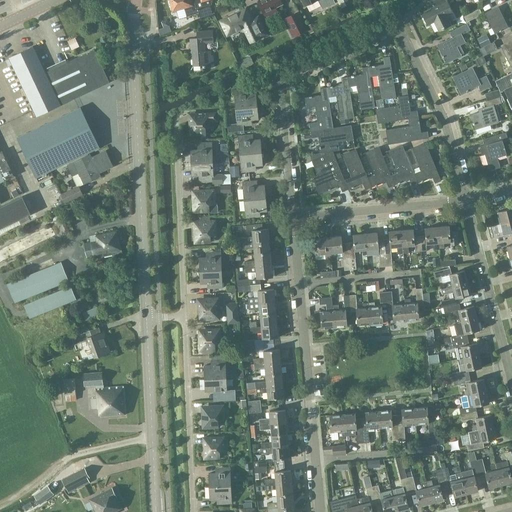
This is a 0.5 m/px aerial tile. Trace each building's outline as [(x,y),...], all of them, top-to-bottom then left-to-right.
[(211,3),(211,0),(168,0),(172,11),(185,8),(188,17),(199,13),(200,16),(211,13),(208,4),(211,3)] [(282,4),(280,0),(259,0),(257,1),(265,17),(275,12),(273,7),(276,6),(277,6),(282,4)] [(336,0),(341,8),(350,4),(347,0),(336,0)] [(447,16),(452,13),(446,0),(433,0),(432,1),(436,10),(423,16),(427,25),(433,23),(437,32),(451,25),(447,16)] [(495,34),(508,27),(501,14),(500,15),(496,8),(485,13),(495,34)] [(244,9),(219,21),(227,36),(243,28),(245,33),(250,43),(255,40),(266,35),(258,17),(252,20),(250,20),(244,9)] [(466,22),(467,23),(468,26),(471,25),(469,21),(482,15),(479,9),(464,16),(466,22)] [(305,30),(296,12),(284,18),(293,36),(305,30)] [(449,32),(452,38),(437,45),(446,63),(461,56),(460,55),(464,53),(460,45),(466,43),(462,34),(470,30),(468,26),(467,23),(449,32)] [(157,29),(160,36),(172,32),(169,25),(157,29)] [(204,43),(213,43),(213,31),(197,32),(197,38),(190,39),(191,58),(192,58),(193,66),(203,66),(203,67),(205,67),(213,67),(212,56),(211,56),(211,51),(205,51),(204,43)] [(67,41),(71,50),(79,47),(75,38),(67,41)] [(510,66),(511,65),(511,40),(501,45),(510,66)] [(494,42),(480,49),(483,56),(497,49),(494,42)] [(9,59),(16,72),(37,117),(110,83),(103,69),(101,70),(92,51),(67,62),(60,65),(48,71),(47,70),(45,69),(43,70),(33,48),(9,59)] [(368,67),(370,77),(377,76),(381,99),(395,97),(389,57),(383,58),(384,64),(368,67)] [(375,108),(370,77),(368,67),(362,68),(363,75),(347,77),(349,87),(357,86),(360,110),(375,108)] [(472,68),(463,72),(453,78),(458,88),(456,89),(459,96),(467,92),(466,91),(477,86),(480,92),(490,87),(485,77),(478,80),(472,68)] [(511,72),(494,82),(500,93),(504,91),(511,106),(511,72)] [(354,118),(349,87),(347,77),(340,78),(341,85),(326,87),(328,98),(335,97),(339,120),(354,118)] [(332,128),(328,98),(326,87),(320,88),(321,95),(304,98),(306,108),(315,107),(317,122),(309,123),(310,132),(332,128)] [(235,108),(256,106),(255,94),(234,96),(235,108)] [(377,124),(407,118),(417,117),(416,111),(411,112),(408,96),(398,98),(399,105),(375,109),(377,124)] [(492,106),(500,104),(499,98),(485,102),(487,107),(482,109),(483,112),(470,115),(475,130),(497,123),(492,106)] [(227,125),(228,133),(244,131),(243,126),(245,126),(245,121),(257,120),(256,106),(235,108),(236,124),(227,125)] [(36,178),(100,147),(80,107),(16,137),(36,178)] [(216,113),(210,113),(189,114),(190,135),(205,134),(205,127),(210,127),(210,121),(217,121),(216,113)] [(417,117),(407,118),(409,126),(386,130),(388,144),(429,138),(427,131),(421,133),(417,117)] [(332,128),(310,132),(311,138),(318,137),(320,153),(330,152),(329,143),(353,140),(350,125),(332,128)] [(505,132),(495,136),(482,140),(483,145),(479,147),(481,152),(483,151),(489,171),(500,167),(497,157),(506,154),(502,141),(508,140),(505,132)] [(239,154),(260,153),(259,140),(244,141),(238,142),(239,154)] [(414,174),(417,183),(432,177),(434,184),(441,181),(425,143),(412,149),(421,171),(414,174)] [(417,183),(414,174),(402,145),(389,150),(398,173),(390,176),(394,186),(409,179),(411,186),(417,183)] [(394,186),(390,176),(379,148),(365,153),(374,175),(367,178),(371,187),(385,181),(388,188),(394,186)] [(191,162),(212,162),(211,149),(190,150),(191,162)] [(371,187),(367,178),(355,149),(342,154),(351,177),(343,180),(347,190),(362,184),(365,190),(371,187)] [(0,204),(1,203),(0,200),(0,182),(5,180),(14,176),(2,151),(0,151),(0,204)] [(347,190),(343,180),(335,160),(341,157),(339,153),(333,156),(332,152),(311,160),(314,168),(321,165),(325,175),(319,177),(318,175),(312,177),(319,194),(339,186),(342,192),(347,190)] [(260,153),(239,154),(241,167),(261,165),(260,153)] [(92,156),(84,160),(83,158),(82,156),(73,160),(74,162),(75,164),(67,168),(31,185),(43,211),(50,208),(82,193),(107,180),(103,171),(95,156),(95,154),(92,156)] [(212,162),(191,162),(191,176),(198,175),(199,183),(205,183),(205,182),(212,182),(212,184),(222,184),(221,174),(212,174),(212,162)] [(239,178),(240,169),(230,169),(230,178),(239,178)] [(244,200),(264,199),(263,185),(258,186),(257,180),(242,181),(242,184),(243,187),(244,200)] [(21,185),(24,192),(31,189),(28,182),(21,185)] [(220,186),(220,194),(230,193),(230,185),(220,186)] [(217,203),(214,203),(213,190),(192,191),(193,212),(209,211),(209,213),(210,212),(210,213),(218,213),(217,205),(217,203)] [(23,197),(0,207),(0,229),(32,214),(23,197)] [(264,199),(244,200),(245,213),(245,219),(261,217),(260,212),(266,211),(264,199)] [(501,224),(511,220),(511,207),(498,211),(501,224)] [(511,220),(501,224),(504,236),(511,233),(511,220)] [(210,235),(215,234),(215,221),(194,222),(195,243),(210,242),(210,235)] [(242,244),(269,241),(267,229),(262,229),(261,224),(245,225),(246,231),(252,231),(252,237),(241,238),(242,244)] [(438,242),(439,249),(444,248),(444,242),(451,241),(451,245),(458,244),(457,231),(450,232),(449,225),(437,226),(438,242)] [(439,249),(438,242),(437,226),(424,227),(425,235),(420,235),(421,251),(427,250),(427,243),(433,243),(433,250),(439,250),(439,249)] [(421,251),(420,235),(414,236),(413,228),(401,230),(402,246),(403,253),(408,253),(408,245),(414,244),(415,251),(421,251)] [(84,243),(86,254),(87,257),(98,255),(99,258),(122,253),(117,230),(94,234),(95,240),(84,243)] [(403,253),(402,246),(401,230),(389,231),(389,238),(383,239),(386,266),(392,265),(390,247),(397,246),(398,254),(403,253)] [(386,266),(383,239),(377,239),(377,232),(365,233),(366,249),(379,248),(380,266),(386,266)] [(354,250),(366,249),(365,233),(353,234),(353,242),(347,242),(350,269),(356,269),(354,250)] [(350,269),(347,242),(342,243),(341,236),(329,237),(330,253),(331,259),(337,258),(336,252),(342,252),(344,270),(350,269)] [(331,259),(330,253),(329,237),(316,238),(318,254),(315,254),(315,259),(316,259),(316,260),(331,259)] [(254,254),(270,253),(269,241),(242,244),(242,250),(253,249),(254,254)] [(245,267),(271,265),(270,253),(254,254),(255,261),(244,262),(245,267)] [(199,270),(220,270),(220,257),(199,257),(199,270)] [(15,303),(69,281),(61,262),(7,284),(15,303)] [(256,279),(260,278),(272,277),(271,265),(245,267),(245,273),(256,272),(256,279)] [(446,287),(467,282),(464,270),(451,273),(449,267),(434,271),(435,278),(441,276),(442,283),(445,282),(446,287)] [(220,270),(199,270),(200,283),(221,283),(220,270)] [(457,297),(465,295),(470,294),(467,282),(446,287),(446,288),(441,289),(442,295),(454,292),(455,297),(441,301),(443,307),(459,303),(457,297)] [(248,304),(275,301),(273,289),(261,290),(260,284),(248,285),(237,287),(237,293),(249,291),(257,291),(258,297),(247,298),(248,304)] [(284,284),(276,284),(276,299),(284,300),(284,284)] [(30,319),(77,300),(71,286),(24,305),(30,319)] [(404,299),(404,304),(406,320),(418,319),(417,305),(423,305),(421,288),(415,289),(417,302),(410,303),(410,299),(404,299)] [(391,291),(385,292),(387,313),(392,313),(393,321),(406,320),(404,304),(392,305),(391,291)] [(383,314),(387,313),(385,292),(379,292),(380,306),(374,306),(374,302),(368,303),(369,323),(370,323),(375,323),(375,325),(376,325),(381,325),(381,324),(381,322),(382,322),(382,321),(381,314),(383,314)] [(338,305),(332,305),(334,327),(346,326),(345,312),(351,312),(349,295),(343,296),(344,309),(339,310),(338,305)] [(355,295),(349,295),(351,312),(356,311),(357,325),(369,323),(368,303),(362,303),(362,308),(357,308),(355,295)] [(334,327),(332,305),(331,297),(319,298),(319,305),(326,304),(327,311),(320,312),(320,310),(314,311),(315,322),(321,321),(321,328),(334,327)] [(218,319),(218,312),(217,298),(196,299),(197,320),(218,319)] [(260,315),(276,313),(275,301),(248,304),(248,309),(259,308),(260,315)] [(455,323),(476,317),(473,306),(460,309),(459,303),(443,307),(445,313),(453,311),(455,319),(450,321),(451,324),(454,324),(456,323),(455,323)] [(84,319),(98,313),(95,306),(81,312),(84,319)] [(261,327),(277,325),(276,313),(260,315),(261,327)] [(451,342),(468,338),(467,332),(479,329),(476,317),(455,323),(456,323),(454,324),(456,335),(450,337),(451,342)] [(256,327),(250,328),(251,333),(257,333),(261,332),(262,339),(278,338),(277,325),(261,327),(256,327)] [(248,326),(240,328),(242,336),(250,335),(248,326)] [(214,343),(219,343),(219,329),(198,330),(199,351),(199,352),(203,355),(212,354),(214,351),(215,351),(215,350),(214,343)] [(71,337),(74,345),(84,342),(87,341),(91,350),(86,352),(89,359),(93,358),(111,352),(104,332),(101,333),(92,336),(90,330),(71,337)] [(457,359),(479,355),(476,343),(469,344),(468,338),(451,342),(453,348),(461,346),(462,353),(456,354),(457,359)] [(264,363),(280,361),(279,350),(263,351),(264,358),(253,359),(253,364),(264,363)] [(438,354),(429,355),(430,364),(439,363),(438,354)] [(453,379),(469,376),(468,370),(481,367),(479,355),(457,359),(460,371),(451,373),(453,379)] [(265,375),(281,373),(280,361),(264,363),(253,364),(254,365),(250,365),(250,366),(251,370),(262,369),(262,373),(265,372),(265,375)] [(211,365),(203,365),(204,378),(226,377),(226,364),(211,365)] [(102,372),(84,373),(84,386),(96,385),(103,384),(102,372)] [(266,387),(282,385),(281,373),(265,375),(266,387)] [(465,395),(486,391),(484,379),(470,381),(469,376),(453,379),(454,385),(465,383),(466,390),(464,390),(465,395)] [(226,377),(204,378),(204,391),(213,391),(220,390),(227,390),(226,377)] [(63,379),(65,395),(75,394),(74,378),(63,379)] [(262,387),(256,388),(256,394),(267,393),(268,399),(283,398),(282,385),(266,387),(262,387)] [(96,398),(97,408),(97,409),(99,417),(126,415),(123,386),(97,388),(97,390),(96,390),(96,398)] [(227,390),(220,390),(221,401),(235,400),(235,390),(227,390)] [(460,415),(476,412),(475,406),(489,403),(486,391),(465,395),(463,396),(460,397),(462,408),(459,408),(460,415)] [(218,420),(223,419),(222,405),(202,406),(202,427),(218,427),(218,420)] [(428,436),(435,436),(433,420),(427,420),(426,406),(414,407),(415,424),(427,423),(428,436)] [(452,416),(460,414),(458,407),(451,409),(452,416)] [(397,423),(398,439),(404,439),(403,425),(415,424),(414,408),(401,409),(402,414),(402,422),(397,423)] [(440,409),(434,410),(436,419),(442,417),(440,409)] [(270,423),(286,422),(285,410),(269,411),(269,418),(259,419),(259,425),(270,423)] [(390,410),(378,411),(379,427),(391,426),(392,440),(398,439),(397,423),(396,414),(391,415),(390,410)] [(367,428),(379,427),(378,411),(365,412),(366,418),(360,418),(362,442),(368,442),(367,428)] [(472,431),(494,427),(491,414),(478,417),(476,412),(460,415),(461,421),(476,418),(477,425),(471,426),(472,431)] [(354,413),(342,414),(344,436),(355,435),(356,443),(362,442),(360,418),(354,419),(354,413)] [(344,438),(344,436),(342,414),(329,415),(331,440),(344,438)] [(271,436),(287,434),(286,422),(270,423),(259,425),(260,430),(270,429),(271,436)] [(494,427),(472,431),(468,432),(470,443),(466,444),(467,450),(484,447),(483,441),(496,439),(494,427)] [(261,449),(288,446),(287,434),(271,436),(272,442),(261,443),(261,449)] [(219,450),(224,450),(224,436),(203,437),(204,458),(220,458),(219,450)] [(333,455),(346,453),(345,445),(332,446),(333,455)] [(288,446),(261,449),(262,454),(273,453),(273,460),(289,458),(288,446)] [(495,464),(501,485),(511,481),(511,479),(509,468),(511,467),(511,457),(510,451),(504,453),(506,461),(495,464)] [(501,485),(495,464),(490,465),(492,471),(486,473),(482,459),(476,460),(480,476),(485,475),(489,488),(501,485)] [(474,477),(480,476),(476,460),(470,462),(473,476),(467,477),(466,471),(461,473),(466,493),(478,490),(474,477)] [(209,486),(230,485),(229,472),(229,467),(215,467),(216,473),(208,473),(209,486)] [(88,479),(89,478),(85,468),(62,480),(67,489),(73,486),(75,490),(90,482),(88,479)] [(466,493),(461,473),(449,476),(447,468),(441,469),(445,485),(451,483),(454,496),(466,493)] [(440,486),(445,485),(441,469),(435,471),(439,484),(433,486),(431,480),(426,481),(427,487),(431,503),(443,500),(440,486)] [(265,485),(292,482),(290,470),(275,472),(275,478),(264,480),(265,485)] [(427,487),(426,481),(421,483),(422,489),(416,490),(412,476),(406,478),(410,494),(416,492),(419,506),(431,503),(427,487)] [(405,495),(410,494),(406,478),(400,479),(402,487),(391,490),(396,511),(408,508),(405,495)] [(277,496),(293,494),(292,482),(265,485),(266,491),(276,490),(277,496)] [(230,485),(209,486),(210,499),(217,499),(217,504),(231,504),(230,485)] [(392,511),(396,511),(391,490),(386,492),(387,497),(381,499),(378,485),(372,487),(376,502),(381,501),(383,511),(392,511)] [(372,511),(370,504),(376,502),(372,487),(365,488),(368,496),(361,498),(362,504),(358,505),(359,511),(372,511)] [(117,497),(112,488),(89,499),(95,511),(115,511),(122,508),(116,497),(117,497)] [(267,509),(294,506),(293,494),(277,496),(277,502),(267,503),(267,509)] [(359,511),(358,505),(355,495),(344,498),(343,494),(337,495),(338,500),(330,501),(332,511),(337,511),(341,511),(346,510),(346,511),(359,511)]
